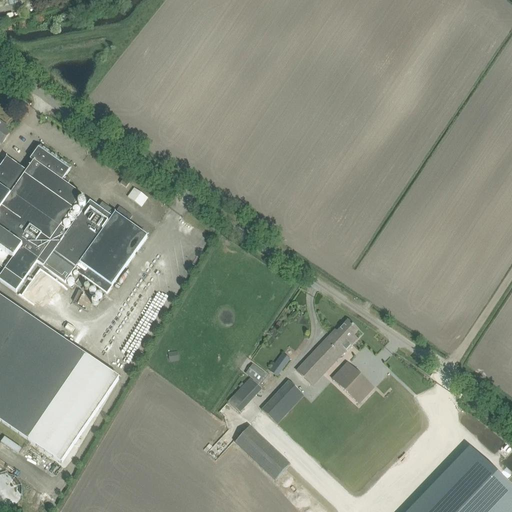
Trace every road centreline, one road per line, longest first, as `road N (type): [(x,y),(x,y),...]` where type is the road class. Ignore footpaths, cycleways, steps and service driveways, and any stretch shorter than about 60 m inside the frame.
road 1 (unclassified): [(511,422),(0,73)]
road 2 (track): [(444,378),(511,275)]
